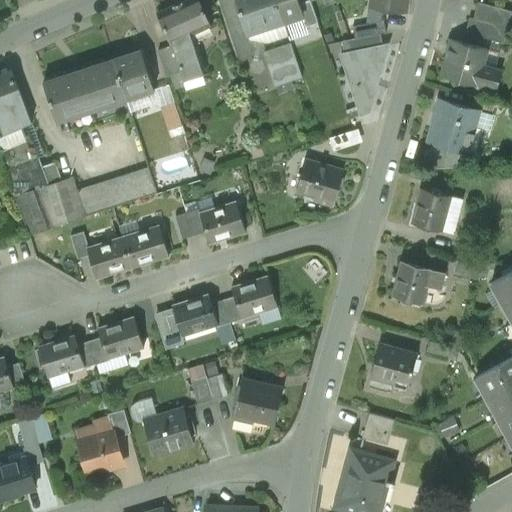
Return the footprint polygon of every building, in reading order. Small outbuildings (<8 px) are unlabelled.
[(199,0),(186,0),(159,12),(173,42),(186,36),(211,25),(199,0)] [(276,0),(235,0),(246,33),(247,33),(250,40),(268,44),(289,37),(285,25),(276,0)] [(298,3),(297,0),(276,0),(285,25),(303,19),(304,19),(298,3)] [(309,0),(308,0),(298,3),(304,19),(303,19),(306,27),(317,23),(309,0)] [(409,0),(368,0),(368,7),(407,13),(409,0)] [(511,13),(511,11),(477,2),(473,19),(494,24),(505,39),(511,13)] [(473,19),(469,17),(465,33),(504,44),(505,39),(494,24),(473,19)] [(383,21),(352,27),(354,39),(378,34),(386,33),(383,21)] [(354,39),(343,42),(345,53),(381,46),(378,34),(354,39)] [(186,36),(173,42),(180,71),(183,80),(197,76),(186,36)] [(486,49),(451,40),(441,75),(495,90),(500,71),(482,66),(486,49)] [(173,42),(156,48),(165,76),(180,71),(173,42)] [(285,46),(264,53),(275,85),(302,77),(291,44),(285,46)] [(345,53),(341,54),(361,114),(368,112),(386,50),(385,45),(381,46),(345,53)] [(140,50),(114,58),(126,98),(153,89),(140,50)] [(114,58),(44,81),(57,120),(126,98),(114,58)] [(11,65),(0,69),(0,134),(19,128),(32,123),(11,65)] [(494,102),(467,95),(464,106),(479,110),(491,114),(494,102)] [(464,106),(439,100),(427,143),(455,150),(467,154),(479,110),(464,106)] [(328,135),(331,148),(360,140),(356,127),(328,135)] [(19,128),(0,134),(0,156),(5,170),(31,160),(19,128)] [(455,150),(432,144),(425,169),(455,167),(455,150)] [(31,160),(5,170),(29,235),(85,217),(77,192),(72,176),(60,180),(39,186),(34,170),(35,170),(31,160)] [(342,170),(305,160),(296,191),(314,196),(313,200),(333,205),(342,170)] [(35,170),(34,170),(39,186),(60,180),(55,164),(35,170)] [(149,169),(77,192),(85,217),(157,193),(149,169)] [(451,196),(422,188),(412,223),(441,231),(451,196)] [(463,200),(451,196),(441,231),(453,235),(463,200)] [(200,212),(199,212),(205,231),(209,243),(245,231),(236,201),(200,212)] [(199,208),(187,212),(194,235),(205,231),(199,212),(200,212),(199,208)] [(187,212),(175,216),(182,239),(194,235),(187,212)] [(160,225),(123,236),(132,267),(170,256),(160,225)] [(85,232),(72,236),(79,258),(90,254),(88,247),(89,247),(85,232)] [(89,247),(88,247),(90,254),(97,278),(132,267),(123,236),(89,247)] [(486,254),(461,247),(457,260),(482,267),(486,254)] [(482,267),(457,260),(453,275),(478,282),(482,267)] [(432,269),(402,262),(393,296),(423,303),(432,269)] [(511,271),(491,284),(492,285),(496,282),(507,300),(502,303),(511,297),(511,271)] [(269,275),(233,286),(236,296),(243,317),(244,317),(279,306),(269,275)] [(210,294),(173,305),(182,336),(218,325),(220,324),(213,303),(210,294)] [(236,296),(223,300),(230,323),(244,319),(244,317),(243,317),(236,296)] [(511,297),(502,303),(503,304),(507,301),(511,309),(511,297)] [(230,323),(223,300),(213,303),(220,324),(218,325),(218,327),(230,323)] [(135,317),(98,329),(101,338),(108,359),(109,359),(145,348),(135,317)] [(76,335),(39,346),(49,377),(84,366),(85,366),(79,345),(76,335)] [(108,359),(101,338),(89,342),(96,364),(110,360),(109,359),(108,359)] [(449,346),(431,341),(427,354),(445,359),(449,346)] [(89,342),(79,345),(85,366),(84,366),(84,368),(96,364),(89,342)] [(417,354),(379,344),(370,376),(394,383),(393,387),(407,391),(417,354)] [(511,356),(476,377),(476,378),(481,376),(491,394),(486,397),(487,398),(511,383),(511,356)] [(213,357),(202,361),(207,375),(218,370),(213,357)] [(4,358),(0,359),(0,392),(13,389),(14,389),(7,367),(4,358)] [(19,364),(7,367),(14,389),(13,389),(13,391),(26,387),(19,364)] [(207,376),(192,381),(198,404),(214,400),(208,380),(207,376)] [(222,376),(208,380),(214,400),(227,396),(222,376)] [(283,389),(244,379),(235,416),(253,421),(253,419),(274,424),(283,389)] [(511,383),(487,398),(492,396),(502,414),(497,417),(498,417),(511,409),(511,383)] [(123,409),(107,414),(113,431),(115,437),(130,433),(123,409)] [(184,409),(144,421),(154,455),(194,443),(184,409)] [(511,409),(498,417),(498,418),(503,415),(511,432),(511,434),(508,436),(508,437),(511,434),(511,409)] [(394,420),(370,413),(363,437),(388,444),(394,420)] [(44,414),(31,418),(38,443),(52,439),(44,414)] [(113,431),(78,441),(88,473),(108,467),(108,468),(123,464),(115,437),(113,431)] [(394,461),(352,450),(337,507),(353,511),(380,511),(383,500),(378,499),(383,482),(394,485),(395,482),(389,480),(394,461)] [(26,457),(0,465),(0,500),(20,495),(20,493),(35,488),(26,457)]
